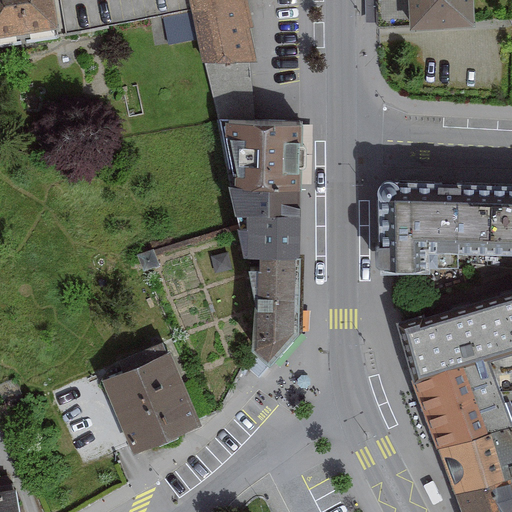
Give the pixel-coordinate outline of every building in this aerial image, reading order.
[(0,0),(0,30),(64,19),(60,0),(0,0)] [(193,0),(210,74),(263,61),(252,0),(193,0)] [(378,0),(380,30),(479,25),(477,0),(378,0)] [(295,320),(298,104),(224,108),(235,193),(244,242),(252,246),(250,335),(272,352),(295,320)] [(511,183),(391,179),(388,263),(458,265),(459,247),(511,248),(511,183)] [(486,351),(511,342),(511,296),(409,331),(423,373),(486,351)] [(210,421),(177,347),(110,377),(143,451),(210,421)] [(486,351),(423,373),(415,375),(439,446),(510,422),(486,351)] [(511,426),(510,422),(439,446),(455,492),(509,473),(511,472),(511,426)] [(511,511),(511,482),(509,473),(455,492),(461,511),(511,511)] [(0,511),(20,511),(14,475),(0,478),(0,511)]
